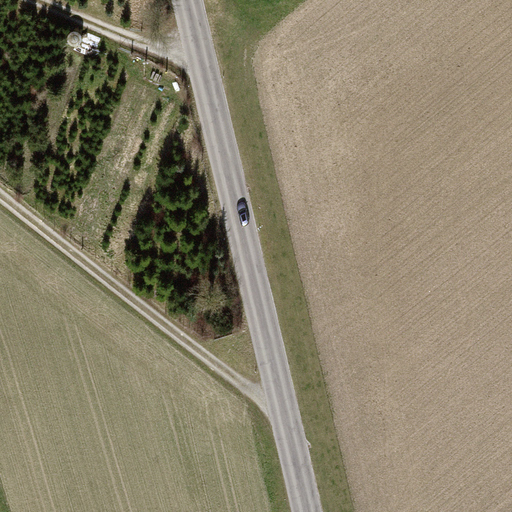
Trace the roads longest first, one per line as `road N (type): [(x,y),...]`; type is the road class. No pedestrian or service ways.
road 1 (tertiary): [(191,0),(310,511)]
road 2 (track): [(287,420),(0,188)]
road 3 (track): [(201,43),(159,44),(54,0)]
